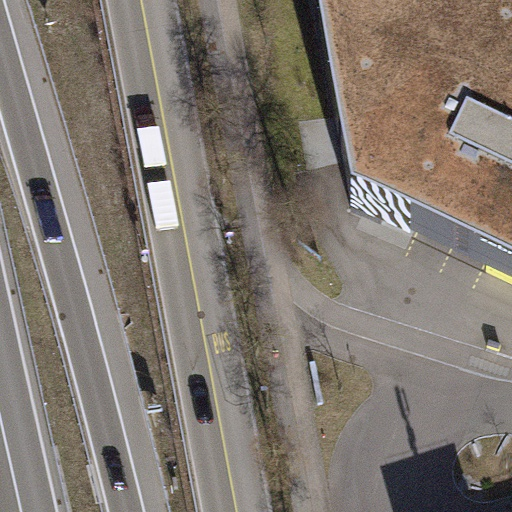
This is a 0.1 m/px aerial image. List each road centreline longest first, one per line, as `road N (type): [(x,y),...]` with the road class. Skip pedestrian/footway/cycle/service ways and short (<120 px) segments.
road 1 (primary): [(238,511),(143,0)]
road 2 (motorway): [(128,511),(0,43)]
road 3 (unclassified): [(511,413),(455,403),(407,429),(392,476),(402,511)]
